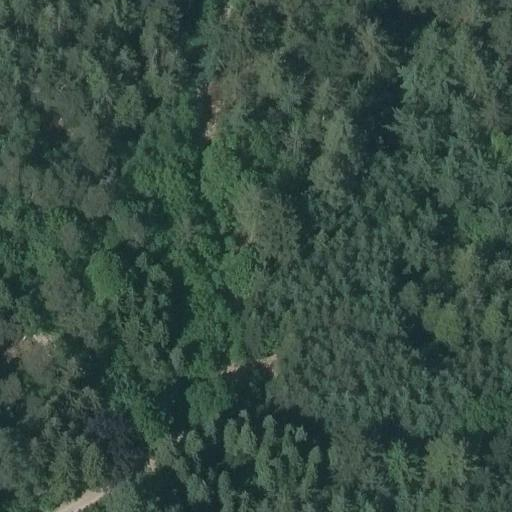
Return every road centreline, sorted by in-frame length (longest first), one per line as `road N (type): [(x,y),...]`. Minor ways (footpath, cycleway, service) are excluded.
road 1 (track): [(511,246),(451,240),(423,217),(408,185),(396,0)]
road 2 (track): [(212,404),(381,471),(427,471),(511,451)]
road 3 (track): [(136,454),(0,284)]
